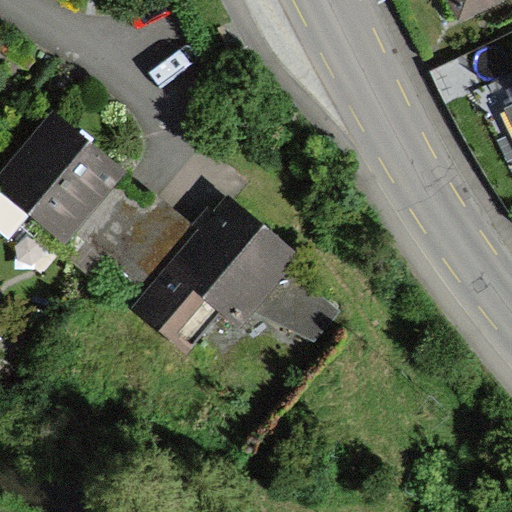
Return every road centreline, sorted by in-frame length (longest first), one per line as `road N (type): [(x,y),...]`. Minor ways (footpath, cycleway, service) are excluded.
road 1 (tertiary): [(511,309),(440,211),(330,0)]
road 2 (residential): [(18,0),(167,102)]
